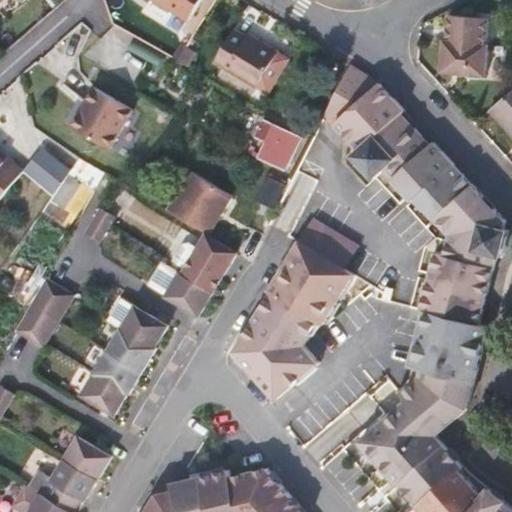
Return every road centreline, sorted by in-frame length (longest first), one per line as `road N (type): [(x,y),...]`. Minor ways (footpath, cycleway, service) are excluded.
road 1 (residential): [(111,511),(176,400),(200,389),(226,395),(326,511)]
road 2 (residential): [(349,40),(402,81),(511,197)]
road 3 (unknown): [(402,81),(348,128),(335,159),(342,187),(378,214)]
road 4 (unknown): [(268,443),(397,321)]
